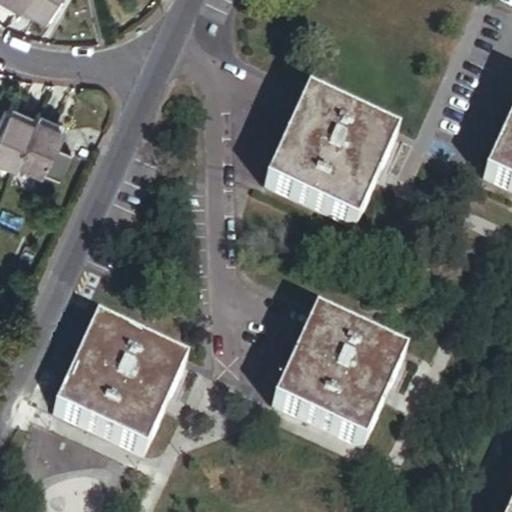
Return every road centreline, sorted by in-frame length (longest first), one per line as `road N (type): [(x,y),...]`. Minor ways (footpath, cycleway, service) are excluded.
road 1 (residential): [(165,52),(0,411)]
road 2 (residential): [(165,52),(61,66),(0,45)]
